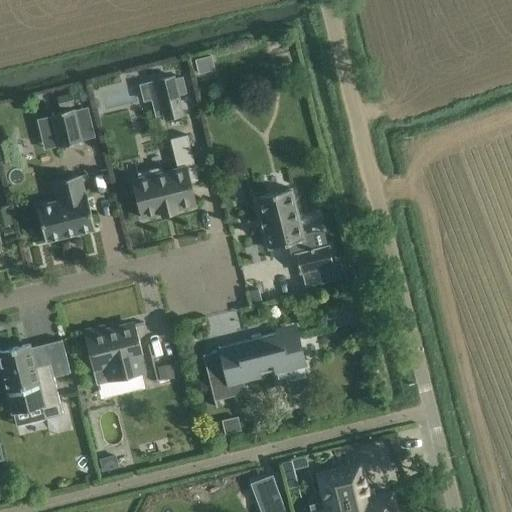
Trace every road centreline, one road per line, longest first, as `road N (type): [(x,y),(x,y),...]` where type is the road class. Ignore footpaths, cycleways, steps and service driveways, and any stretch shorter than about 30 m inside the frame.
road 1 (unclassified): [(455,511),(326,0)]
road 2 (residential): [(207,272),(166,262),(0,302)]
